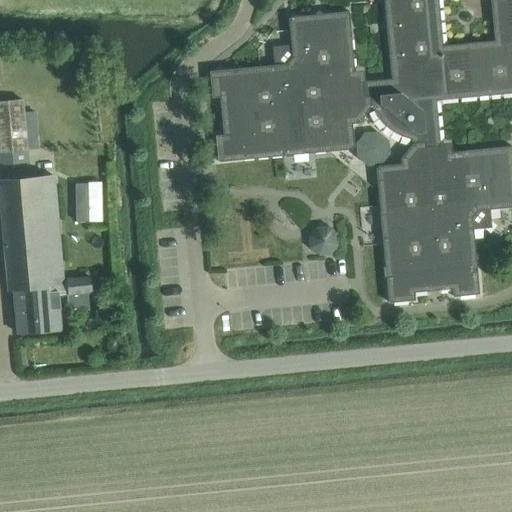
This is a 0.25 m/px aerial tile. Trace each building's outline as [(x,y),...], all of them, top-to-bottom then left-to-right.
[(377,167),(381,214),(380,214),(381,229),(383,229),(388,279),(386,279),(388,303),(414,301),(414,293),(451,290),(452,297),(478,295),(476,270),(474,270),(470,230),(482,229),(489,220),(488,208),(511,205),(511,154),(511,147),(487,149),(487,151),(450,155),(449,149),(445,146),(440,146),(436,101),(511,94),(511,0),(383,0),(390,79),(362,82),(362,77),(358,73),(352,74),(349,37),(350,37),(348,12),(290,18),(292,46),(280,47),(273,56),(274,68),(234,71),(234,70),(209,72),(218,163),(242,160),(242,158),(276,155),(277,169),(308,166),(307,152),(354,148),(352,124),(357,124),(370,107),(374,111),(379,119),(385,127),(392,133),(400,137),(410,140),(413,143),(400,159),(400,165),(377,167)] [(23,99),(0,101),(0,165),(28,163),(27,151),(23,99)] [(57,296),(90,293),(89,277),(56,280),(48,178),(0,182),(0,192),(8,292),(13,291),(17,334),(61,330),(57,296)] [(89,219),(102,219),(104,181),(91,181),(89,219)] [(309,248),(318,256),(330,255),(337,246),(336,234),(327,227),(315,228),(308,237),(309,248)] [(265,252),(232,255),(233,267),(266,264),(265,252)] [(185,275),(163,277),(168,326),(193,324),(191,301),(174,303),(172,287),(186,286),(185,275)]
